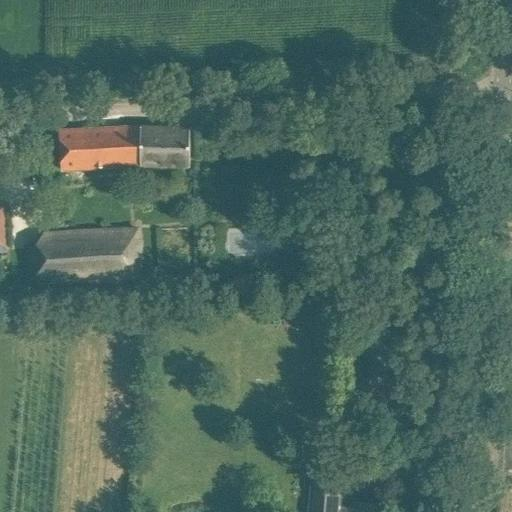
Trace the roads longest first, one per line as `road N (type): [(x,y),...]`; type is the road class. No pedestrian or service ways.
road 1 (unclassified): [(0,106),(356,81),(497,82)]
road 2 (unclassified): [(462,511),(497,82)]
